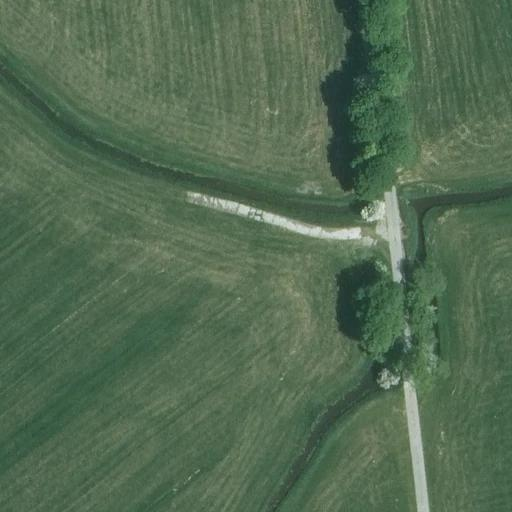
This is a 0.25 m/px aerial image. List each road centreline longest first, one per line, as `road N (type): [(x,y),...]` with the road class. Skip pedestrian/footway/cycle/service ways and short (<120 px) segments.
road 1 (track): [(421,511),(363,0)]
road 2 (track): [(391,231),(322,234),(193,203)]
